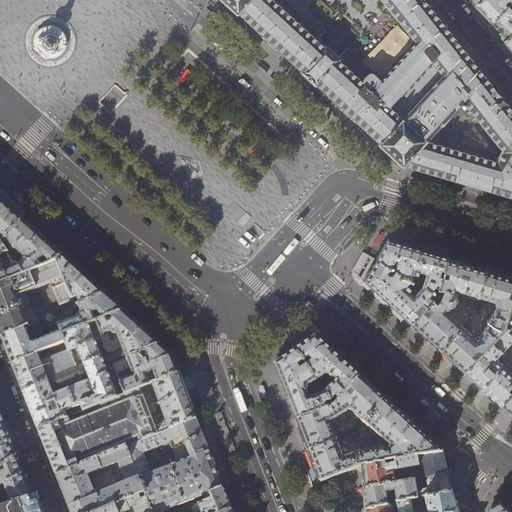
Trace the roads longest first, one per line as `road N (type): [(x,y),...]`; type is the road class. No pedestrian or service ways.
road 1 (primary): [(0,117),(227,314)]
road 2 (secondary): [(505,458),(289,260)]
road 3 (primary): [(289,260),(352,190),(511,236)]
road 4 (primary): [(277,511),(220,357),(227,314)]
road 5 (residential): [(0,373),(55,511)]
